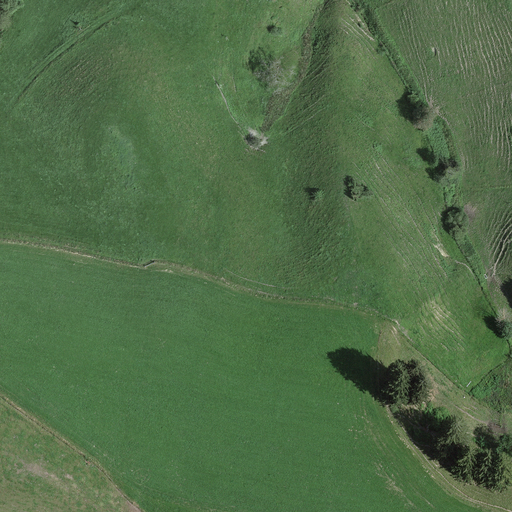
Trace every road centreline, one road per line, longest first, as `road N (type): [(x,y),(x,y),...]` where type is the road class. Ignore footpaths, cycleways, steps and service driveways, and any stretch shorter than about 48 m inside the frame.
road 1 (track): [(133,0),(73,40),(0,111)]
road 2 (track): [(0,432),(102,511)]
